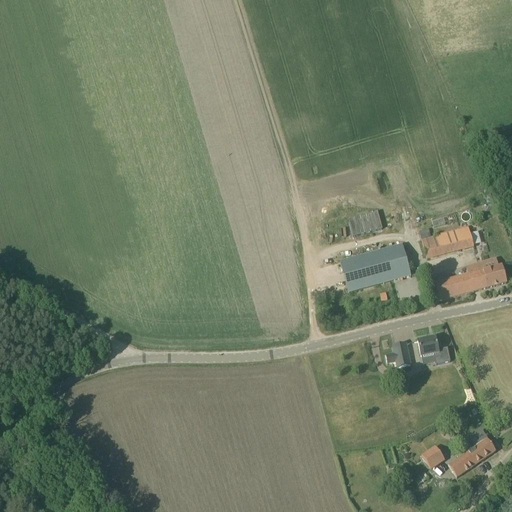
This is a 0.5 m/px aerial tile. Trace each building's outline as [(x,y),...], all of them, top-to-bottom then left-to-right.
[(349,238),(379,232),(376,213),(345,218),(349,238)] [(463,250),(473,247),(468,227),(458,230),(463,250)] [(402,246),(339,263),(348,294),(410,277),(402,246)] [(468,277),(433,286),(438,303),(506,284),(501,266),(498,267),(495,259),(465,267),(468,277)] [(421,358),(431,356),(434,355),(436,366),(450,363),(447,349),(437,351),(435,339),(427,341),(425,339),(423,339),(420,340),(419,342),(417,343),(421,358)] [(410,367),(406,345),(405,345),(392,347),(394,355),(385,357),(387,365),(396,363),(397,370),(410,367)] [(469,453),(466,454),(475,467),(495,453),(487,440),(475,448),(469,440),(463,444),(469,453)] [(434,447),(421,457),(431,471),(444,462),(434,447)] [(456,479),(475,467),(466,454),(448,467),(456,479)]
